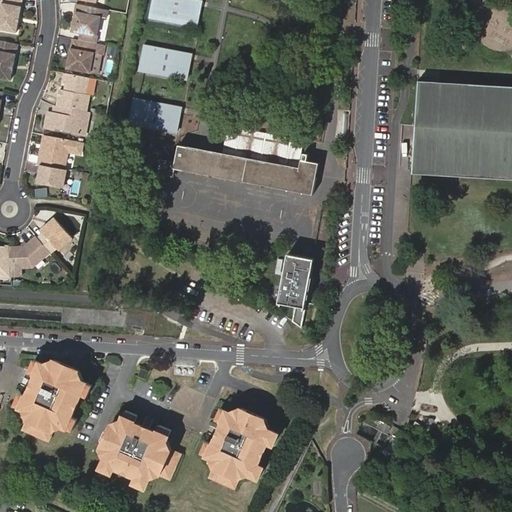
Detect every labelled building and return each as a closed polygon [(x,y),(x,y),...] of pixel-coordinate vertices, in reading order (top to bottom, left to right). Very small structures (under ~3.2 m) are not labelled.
[(0,27),(15,31),(20,0),(0,0),(0,3),(0,27)] [(200,0),(153,0),(151,15),(199,24),(202,7),(204,2),(204,1),(200,0)] [(106,9),(75,4),(73,12),(74,12),(71,31),(80,32),(78,40),(95,43),(96,35),(95,35),(99,17),(105,18),(106,9)] [(199,24),(151,15),(150,21),(198,29),(199,24)] [(14,62),(17,42),(0,39),(0,75),(11,78),(13,67),(10,67),(11,62),(14,62)] [(78,40),(71,39),(69,49),(72,49),(71,55),(68,57),(66,68),(90,73),(93,53),(103,55),(105,45),(95,43),(78,40)] [(192,60),(193,55),(193,53),(145,45),(140,68),(189,77),(192,60)] [(189,77),(140,68),(139,74),(188,83),(189,77)] [(91,77),(68,72),(66,81),(67,84),(67,89),(59,87),(56,104),(88,110),(91,94),(88,93),(91,77)] [(511,89),(416,83),(411,176),(511,181),(511,89)] [(178,130),(182,112),(183,107),(183,105),(135,96),(130,121),(178,130)] [(84,133),(88,110),(56,104),(53,103),(51,114),(46,113),(44,125),(53,127),(53,124),(72,128),(72,130),(84,133)] [(177,136),(178,130),(130,121),(129,127),(177,136)] [(306,140),(230,126),(225,152),(300,167),(306,140)] [(83,140),(44,133),(42,143),(44,143),(43,149),(41,148),(38,163),(39,163),(64,167),(68,150),(81,152),(83,140)] [(186,145),(180,143),(177,161),(161,158),(158,173),(174,176),(175,168),(314,195),(320,163),(302,160),(300,167),(225,152),(186,145)] [(64,167),(39,163),(36,181),(63,185),(66,167),(64,167)] [(73,236),(55,215),(42,227),(45,231),(39,236),(51,249),(52,250),(58,245),(60,247),(73,236)] [(39,236),(37,234),(24,244),(10,245),(10,257),(11,265),(33,263),(51,249),(39,236)] [(0,277),(12,279),(11,265),(10,257),(10,245),(0,243),(0,277)] [(289,254),(280,303),(296,306),(293,322),(303,329),(315,258),(289,254)] [(29,371),(36,374),(39,375),(30,397),(27,395),(20,392),(15,405),(24,409),(32,412),(28,420),(24,430),(44,438),(47,431),(51,432),(52,431),(55,423),(65,428),(73,431),(79,418),(73,415),(69,414),(79,393),(82,394),(88,397),(94,385),(84,380),(76,377),(79,370),(55,359),(52,367),(44,363),(35,359),(29,371)] [(151,372),(143,368),(139,377),(148,380),(151,372)] [(81,371),(79,370),(76,377),(84,380),(84,379),(81,371)] [(39,375),(36,374),(32,382),(30,388),(27,395),(30,397),(39,375)] [(73,415),(82,394),(79,393),(69,414),(73,415)] [(215,444),(209,441),(203,454),(204,455),(211,458),(219,461),(215,469),(211,478),(231,487),(234,480),(239,482),(240,480),(243,472),(252,477),(261,480),(266,467),(261,465),(257,463),(267,442),(271,444),(276,446),(281,435),(271,430),(264,427),(268,419),(244,408),(240,416),(233,412),(224,408),(223,410),(218,420),(224,423),(227,424),(217,445),(215,444)] [(233,412),(240,416),(244,408),(242,408),(234,411),(233,412)] [(26,419),(28,420),(32,412),(24,409),(23,411),(26,419)] [(161,426),(158,432),(157,435),(136,426),(137,422),(140,416),(128,411),(124,420),(121,427),(120,428),(113,424),(102,448),(109,452),(106,459),(102,468),(113,473),(116,468),(118,464),(139,474),(137,478),(135,483),(147,489),(151,481),(155,471),(163,475),(165,476),(167,472),(174,475),(183,455),(174,451),(166,447),(169,440),(173,431),(161,426)] [(371,413),(366,422),(380,430),(373,440),(388,449),(400,430),(371,413)] [(114,422),(113,424),(120,428),(121,427),(124,420),(122,419),(114,422)] [(268,419),(264,427),(271,430),(272,427),(270,420),(268,419)] [(157,435),(158,432),(151,428),(144,425),(137,422),(136,426),(157,435)] [(227,424),(224,423),(215,444),(217,445),(227,424)] [(172,441),(169,440),(166,447),(174,451),(174,450),(172,441)] [(257,463),(261,465),(271,444),(267,442),(257,463)] [(219,461),(211,458),(211,460),(213,468),(215,469),(219,461)] [(116,468),(137,478),(139,474),(118,464),(116,468)] [(162,476),(163,475),(155,471),(151,481),(152,482),(162,476)]
